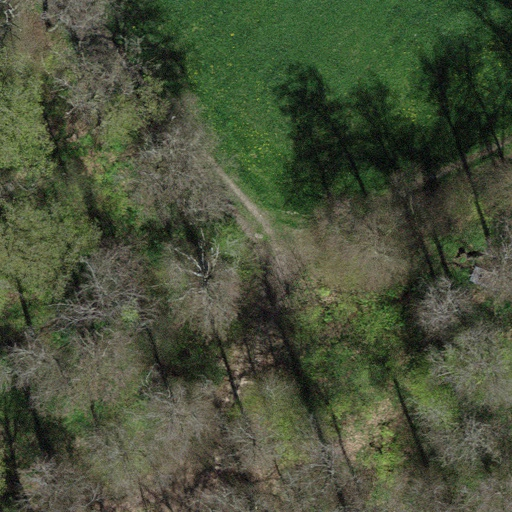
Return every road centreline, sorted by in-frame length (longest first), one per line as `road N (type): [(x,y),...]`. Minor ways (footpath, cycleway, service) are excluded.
road 1 (track): [(511,148),(272,245),(219,19)]
road 2 (track): [(207,511),(272,245)]
